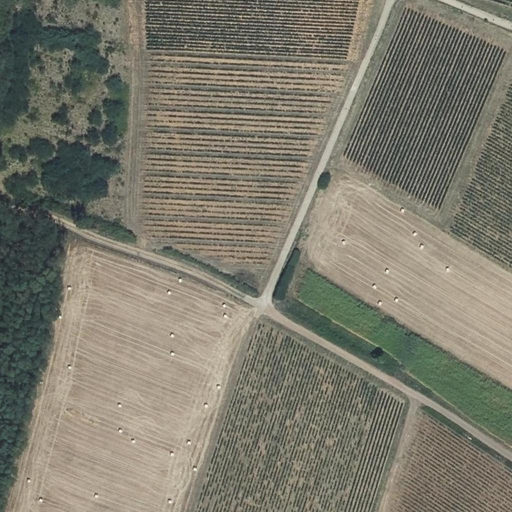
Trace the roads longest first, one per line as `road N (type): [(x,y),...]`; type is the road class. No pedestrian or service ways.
road 1 (unclassified): [(391,0),(264,309)]
road 2 (track): [(264,309),(192,270),(0,191)]
road 3 (unclassified): [(511,458),(264,309)]
road 4 (track): [(379,511),(414,395)]
